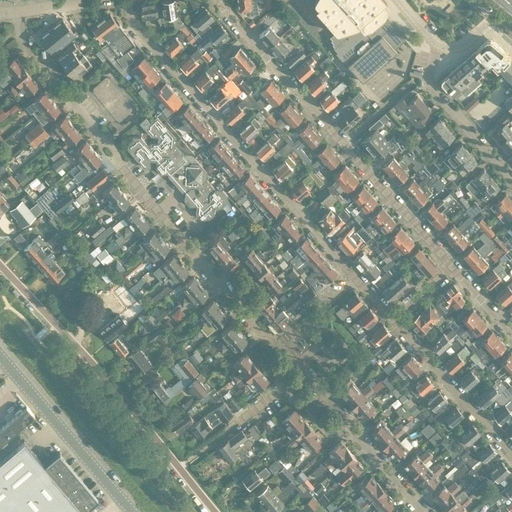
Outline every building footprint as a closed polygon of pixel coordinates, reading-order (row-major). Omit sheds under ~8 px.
[(178,15),(176,15),(174,0),(161,2),(163,18),(172,16),(173,20),(174,28),(176,28),(184,26),(182,22),(178,15)] [(236,0),(237,2),(236,3),(237,7),(238,8),(238,10),(245,9),(246,15),(252,14),(258,14),(256,0),(236,0)] [(380,0),(307,0),(335,31),(329,36),(331,39),(330,40),(332,43),(331,44),(334,46),(333,47),(337,52),(335,53),(338,57),(344,52),(347,56),(343,59),(347,64),(346,65),(361,82),(396,51),(394,49),(403,40),(383,18),(386,12),(387,11),(387,10),(387,9),(387,8),(386,7),(386,6),(380,0)] [(147,17),(157,16),(155,3),(139,6),(138,6),(138,11),(140,11),(141,18),(142,18),(143,23),(148,22),(147,17)] [(284,9),(282,6),(280,4),(270,12),(274,17),(284,9)] [(195,21),(190,25),(194,30),(202,38),(212,29),(207,24),(213,19),(208,13),(207,12),(205,9),(193,20),(195,21)] [(115,19),(113,19),(109,13),(96,23),(91,28),(99,39),(103,37),(109,44),(125,32),(118,24),(118,25),(117,24),(117,22),(115,19)] [(59,20),(50,28),(62,42),(66,38),(69,43),(77,35),(74,31),(72,33),(59,20)] [(216,43),(228,33),(220,24),(200,43),(204,47),(213,39),(216,43)] [(269,47),(279,38),(269,27),(259,36),(269,47)] [(50,28),(39,37),(43,41),(42,43),(45,47),(47,46),(51,50),(57,45),(60,50),(69,43),(66,38),(62,42),(50,28)] [(179,41),(186,34),(182,29),(163,46),(171,55),(183,45),(179,41)] [(82,42),(88,37),(83,30),(77,36),(82,42)] [(301,30),(299,32),(305,39),(307,37),(301,30)] [(127,50),(135,44),(125,32),(109,44),(119,56),(112,62),(121,71),(128,65),(128,64),(134,59),(127,50)] [(192,44),(196,40),(190,33),(186,37),(192,44)] [(278,58),(289,49),(279,38),(269,47),(278,58)] [(87,39),(83,42),(87,47),(91,43),(87,39)] [(487,41),(477,50),(489,64),(498,73),(502,69),(507,76),(509,78),(511,80),(511,94),(506,101),(511,107),(511,58),(505,52),(492,41),(487,41)] [(66,68),(82,55),(73,44),(62,53),(64,55),(58,59),(66,68)] [(119,56),(109,44),(106,46),(105,44),(100,49),(112,62),(119,56)] [(194,58),(204,49),(200,44),(197,46),(197,47),(179,64),(187,73),(198,62),(194,58)] [(222,54),(225,57),(232,51),(228,47),(221,53),(222,54)] [(228,73),(248,56),(240,48),(229,58),(233,62),(225,69),(228,73)] [(100,58),(104,54),(100,49),(95,53),(100,58)] [(213,49),(209,53),(214,59),(219,55),(213,49)] [(207,62),(212,57),(205,50),(200,55),(207,62)] [(443,77),(438,81),(451,95),(453,94),(455,97),(462,91),(466,94),(472,89),(481,81),(477,77),(481,74),(486,69),(485,67),(489,64),(477,50),(467,58),(454,69),(449,75),(447,73),(443,77)] [(180,52),(176,56),(180,60),(184,57),(180,52)] [(315,60),(319,56),(315,52),(294,70),(302,79),(314,68),(311,65),(316,60),(315,60)] [(81,75),(92,66),(82,55),(66,68),(67,69),(66,71),(68,73),(70,73),(74,78),(79,73),(81,75)] [(140,76),(151,66),(143,56),(130,67),(128,65),(121,71),(125,76),(129,72),(132,75),(136,71),(140,76)] [(244,74),(255,64),(248,56),(228,73),(231,77),(230,78),(232,80),(235,76),(234,75),(240,69),(244,74)] [(323,68),(331,60),(327,56),(319,64),(323,68)] [(11,76),(23,66),(15,57),(8,62),(7,62),(5,64),(5,65),(3,67),(4,68),(0,71),(0,72),(2,76),(0,77),(0,80),(2,83),(7,80),(6,79),(11,76)] [(229,77),(215,61),(212,64),(194,81),(202,90),(213,79),(209,75),(215,70),(225,81),(229,77)] [(19,85),(30,75),(23,66),(11,76),(19,85)] [(146,87),(159,75),(151,66),(140,76),(144,81),(140,85),(142,88),(138,92),(142,96),(149,90),(146,87)] [(323,79),(329,75),(324,69),(307,84),(315,93),(327,83),(323,79)] [(345,75),(340,71),(331,79),(335,84),(345,75)] [(27,95),(38,85),(30,75),(19,85),(27,95)] [(232,80),(230,78),(226,81),(236,92),(240,89),(232,80)] [(246,94),(252,90),(242,79),(237,84),(246,94)] [(249,94),(247,96),(250,100),(256,107),(278,88),(271,80),(260,90),(264,94),(256,101),(253,97),(249,94)] [(162,101),(173,91),(165,82),(151,93),(149,90),(142,96),(146,101),(152,97),(155,100),(158,104),(162,101)] [(335,95),(345,86),(341,82),(320,100),(328,109),(339,100),(335,95)] [(10,93),(15,88),(11,84),(6,89),(10,93)] [(227,95),(231,91),(225,84),(209,98),(217,107),(229,97),(227,95)] [(14,97),(19,93),(15,88),(10,93),(14,97)] [(281,98),(284,95),(278,88),(256,107),(259,110),(265,117),(269,113),(263,106),(270,101),(274,105),(276,103),(281,98)] [(40,110),(51,100),(43,91),(32,100),(31,99),(25,105),(30,111),(36,106),(40,110)] [(166,113),(181,100),(173,91),(162,101),(166,105),(162,108),(166,113)] [(354,109),(366,99),(359,91),(341,106),(346,111),(336,119),(344,128),(359,115),(354,109)] [(430,109),(424,102),(417,94),(412,98),(407,93),(396,103),(401,109),(404,106),(410,114),(412,116),(410,119),(418,129),(430,118),(426,113),(430,109)] [(469,111),(480,101),(476,96),(465,106),(469,111)] [(240,108),(249,101),(245,97),(224,115),(231,122),(243,111),(240,108)] [(48,120),(59,110),(51,100),(40,110),(43,115),(40,118),(43,123),(47,119),(48,120)] [(277,126),(296,109),(290,101),(279,111),(283,115),(274,123),(277,125),(277,126)] [(12,113),(20,106),(17,102),(9,109),(12,113)] [(183,121),(194,112),(188,105),(175,116),(178,120),(180,118),(183,121)] [(292,126),(303,116),(296,109),(277,126),(277,125),(274,128),(284,138),(288,135),(283,129),(281,128),(289,122),(292,126)] [(260,121),(265,117),(259,110),(254,114),(260,121)] [(511,123),(510,121),(511,119),(511,113),(509,110),(500,118),(505,123),(493,134),(501,143),(511,133),(511,128),(510,126),(511,124),(511,123)] [(162,122),(165,120),(168,118),(162,111),(157,116),(162,122)] [(187,130),(200,119),(194,112),(183,121),(181,123),(187,130)] [(271,124),(276,120),(270,113),(265,117),(271,124)] [(60,135),(72,125),(64,116),(52,125),(53,126),(49,129),(53,134),(57,130),(60,135)] [(182,189),(185,192),(184,192),(184,200),(189,205),(196,205),(195,213),(200,218),(208,219),(213,214),(214,207),(221,207),(226,202),(226,195),(222,190),(214,189),(205,179),(206,172),(192,156),(194,153),(165,120),(162,122),(157,116),(156,116),(149,122),(145,117),(139,122),(150,136),(157,136),(157,143),(150,143),(147,145),(140,137),(133,136),(127,141),(127,149),(143,167),(149,167),(149,160),(156,161),(155,168),(160,173),(168,173),(171,176),(169,177),(181,190),(182,189)] [(241,117),(233,124),(237,128),(245,121),(241,117)] [(257,128),(261,124),(254,117),(239,131),(246,140),(251,136),(258,129),(257,128)] [(194,137),(207,126),(200,119),(187,130),(194,137)] [(376,129),(383,124),(378,119),(368,128),(372,132),(360,142),(368,151),(383,137),(376,129)] [(435,137),(446,127),(439,119),(425,131),(428,135),(431,133),(435,137)] [(30,140),(44,128),(39,122),(25,134),(26,135),(21,139),(24,143),(29,139),(30,140)] [(294,149),(315,130),(308,122),(298,132),(301,136),(294,142),(288,135),(284,138),(287,142),(293,149),(293,148),(294,149)] [(68,144),(80,135),(72,125),(60,135),(64,139),(60,142),(64,147),(68,144)] [(200,145),(213,133),(207,126),(194,137),(200,145)] [(440,148),(453,135),(446,127),(435,137),(439,141),(436,144),(440,148)] [(35,146),(49,134),(44,128),(30,140),(35,146)] [(311,146),(321,137),(315,130),(294,149),(303,159),(306,156),(300,149),(307,143),(311,146)] [(272,143),(278,138),(273,133),(255,150),(263,159),(276,147),(272,143)] [(511,133),(501,143),(509,152),(511,148),(511,133)] [(402,135),(398,139),(401,143),(406,139),(402,135)] [(257,143),(251,136),(246,140),(253,147),(257,143)] [(400,146),(399,145),(392,137),(387,142),(383,137),(368,151),(375,159),(387,149),(391,153),(396,148),(397,149),(400,146)] [(214,156),(225,146),(218,139),(205,151),(208,154),(211,152),(214,156)] [(81,160),(93,150),(85,140),(73,150),(73,151),(70,154),(73,158),(77,155),(81,160)] [(414,153),(404,142),(404,141),(399,145),(400,146),(397,149),(400,152),(402,150),(406,155),(398,162),(394,157),(382,167),(390,175),(414,153)] [(284,157),(293,149),(287,142),(278,150),(284,157)] [(310,160),(306,164),(310,168),(311,169),(312,170),(333,151),(326,143),(316,153),(320,157),(313,163),(310,160)] [(416,154),(421,150),(416,144),(412,148),(416,154)] [(447,156),(443,160),(451,168),(452,166),(457,162),(469,152),(463,146),(461,144),(447,156)] [(218,165),(231,153),(225,146),(214,156),(217,160),(215,161),(218,165)] [(61,148),(50,157),(54,161),(65,153),(61,148)] [(294,158),(298,154),(293,149),(289,153),(294,158)] [(81,169),(73,175),(78,181),(91,170),(90,169),(101,159),(93,150),(81,160),(77,164),(81,169)] [(329,168),(340,158),(333,151),(312,170),(321,180),(324,177),(318,170),(326,163),(329,168)] [(462,173),(476,160),(469,152),(457,162),(461,166),(458,169),(462,173)] [(226,170),(237,160),(231,153),(218,165),(221,168),(223,166),(226,170)] [(416,171),(424,164),(414,153),(390,175),(397,183),(408,173),(404,168),(411,161),(414,164),(412,166),(416,171)] [(57,171),(69,162),(63,155),(52,165),(57,171)] [(290,167),(295,163),(288,156),(272,170),(281,179),(292,169),(290,167)] [(230,179),(243,167),(237,160),(226,170),(230,174),(227,175),(230,179)] [(432,161),(426,167),(429,171),(436,165),(432,161)] [(330,191),(330,190),(352,172),(345,164),(334,175),(336,178),(330,184),(324,177),(321,180),(327,187),(330,191)] [(409,197),(433,175),(432,174),(429,171),(426,167),(424,164),(416,171),(420,175),(423,173),(426,176),(417,183),(413,178),(401,189),(409,197)] [(92,189),(108,176),(102,169),(86,182),(92,189)] [(301,179),(290,189),(299,199),(310,189),(306,185),(313,178),(324,190),(327,187),(321,180),(312,170),(311,169),(308,172),(309,173),(302,180),(301,179)] [(470,182),(466,185),(473,194),(480,188),(491,177),(484,169),(470,182)] [(20,182),(27,176),(22,171),(15,176),(20,182)] [(346,189),(358,179),(352,172),(330,190),(333,194),(339,200),(342,197),(338,192),(344,186),(346,189)] [(14,188),(19,184),(11,174),(6,179),(14,188)] [(49,185),(55,179),(50,174),(44,179),(49,185)] [(236,201),(256,183),(249,174),(239,183),(243,188),(238,193),(232,186),(227,190),(236,201)] [(431,183),(436,178),(433,175),(409,197),(416,205),(431,192),(427,187),(431,183)] [(485,198),(499,185),(491,177),(480,188),(483,192),(481,194),(485,198)] [(444,185),(449,191),(456,185),(451,180),(444,185)] [(109,201),(121,192),(113,182),(101,192),(102,192),(98,196),(102,200),(105,197),(109,201)] [(254,200),(264,191),(256,183),(236,201),(240,204),(250,195),(254,200)] [(350,210),(370,193),(363,185),(352,195),(355,199),(347,206),(350,210)] [(35,199),(38,196),(28,186),(25,189),(35,199)] [(330,190),(330,191),(327,187),(320,193),(320,194),(317,196),(323,203),(333,194),(330,190)] [(252,218),(272,200),(264,191),(254,200),(259,205),(248,214),(252,218)] [(79,204),(88,197),(84,192),(75,200),(79,204)] [(117,211),(129,201),(121,192),(109,201),(113,206),(109,209),(113,214),(116,210),(117,211)] [(46,203),(46,198),(42,193),(35,199),(47,212),(51,209),(45,203),(46,203)] [(365,210),(376,200),(370,193),(350,210),(354,214),(362,207),(365,210)] [(433,201),(422,211),(429,219),(453,197),(450,193),(444,199),(436,198),(433,201)] [(497,213),(511,200),(505,193),(495,202),(498,206),(494,210),(497,213)] [(0,212),(8,205),(0,195),(0,212)] [(96,199),(93,195),(82,204),(86,208),(96,199)] [(460,205),(466,200),(461,195),(456,200),(460,205)] [(455,206),(458,203),(453,197),(429,219),(436,228),(448,217),(443,212),(451,205),(455,206)] [(270,217),(280,209),(272,200),(252,218),(255,222),(265,212),(270,217)] [(464,209),(469,205),(466,200),(460,205),(464,209)] [(503,221),(511,213),(511,200),(497,213),(503,221)] [(37,203),(28,210),(21,201),(10,210),(19,222),(18,222),(22,227),(34,217),(42,210),(37,203)] [(481,208),(478,204),(477,203),(472,207),(470,205),(466,210),(472,217),(481,208)] [(368,231),(388,213),(382,206),(370,216),(373,220),(365,227),(368,231)] [(137,208),(135,209),(134,207),(122,217),(127,222),(118,230),(115,233),(117,236),(141,215),(138,212),(139,210),(137,208)] [(329,233),(349,215),(343,208),(335,215),(330,209),(318,219),(323,225),(322,226),(329,233)] [(481,218),(484,216),(479,210),(472,217),(481,227),(486,223),(481,218)] [(383,231),(395,221),(388,213),(368,231),(372,235),(381,228),(383,231)] [(272,241),(292,223),(285,214),(275,223),(271,226),(276,231),(270,237),(263,229),(260,231),(263,233),(265,236),(270,242),(271,240),(272,241)] [(146,219),(144,219),(141,215),(117,236),(114,239),(119,245),(124,240),(124,239),(131,233),(131,232),(134,230),(137,234),(148,224),(147,222),(147,220),(146,219)] [(58,232),(62,228),(51,217),(47,221),(58,232)] [(351,226),(357,220),(354,217),(347,223),(350,226),(351,226)] [(449,241),(473,220),(470,217),(465,221),(457,228),(453,223),(441,233),(449,241)] [(36,219),(30,224),(32,227),(38,223),(36,219)] [(474,231),(478,226),(473,220),(449,241),(456,250),(467,240),(463,235),(471,227),(474,231)] [(105,228),(104,227),(99,221),(88,230),(94,237),(105,228)] [(227,222),(222,226),(223,228),(225,230),(230,226),(229,224),(227,222)] [(290,241),(300,232),(292,223),(272,241),(275,245),(286,236),(290,241)] [(485,232),(490,228),(486,223),(481,227),(485,232)] [(96,245),(113,230),(109,225),(91,240),(96,245)] [(365,242),(371,237),(361,226),(355,231),(365,242)] [(236,236),(241,232),(237,227),(232,231),(236,236)] [(387,251),(406,234),(400,227),(389,237),(392,240),(384,247),(387,251)] [(67,234),(62,228),(58,232),(63,238),(67,234)] [(347,253),(362,240),(352,228),(336,242),(347,253)] [(157,232),(155,232),(154,230),(142,240),(146,245),(137,253),(140,256),(161,239),(158,235),(158,233),(157,232)] [(231,240),(236,236),(232,231),(227,236),(231,240)] [(488,247),(493,242),(484,232),(479,236),(485,243),(477,251),(473,246),(462,256),(469,264),(488,247)] [(264,236),(265,236),(263,233),(261,235),(263,237),(259,240),(263,245),(268,241),(264,236)] [(72,240),(67,234),(63,238),(62,239),(67,245),(72,240)] [(227,245),(229,244),(221,234),(215,239),(217,241),(208,249),(214,256),(227,245)] [(402,252),(413,242),(406,234),(387,251),(391,256),(399,249),(402,252)] [(40,246),(45,242),(39,235),(23,249),(30,256),(40,247),(40,246)] [(500,249),(508,242),(504,237),(496,244),(500,249)] [(293,265),(313,247),(306,238),(296,247),(300,252),(290,261),(293,265)] [(508,242),(500,249),(504,254),(503,254),(507,259),(509,260),(511,257),(511,238),(508,242)] [(165,242),(163,242),(161,239),(140,256),(142,259),(151,251),(156,257),(168,247),(167,246),(167,244),(165,242)] [(76,256),(83,250),(76,243),(69,249),(76,256)] [(241,252),(246,248),(242,243),(237,247),(241,252)] [(229,247),(227,245),(214,256),(220,263),(230,255),(226,250),(229,247)] [(379,254),(383,250),(379,245),(374,249),(379,254)] [(97,246),(89,252),(94,256),(101,250),(97,246)] [(36,263),(50,250),(47,247),(43,250),(40,247),(30,256),(36,263)] [(311,264),(321,255),(313,247),(293,265),(296,268),(307,259),(311,264)] [(483,257),(491,250),(488,247),(469,264),(476,272),(487,262),(483,257)] [(105,265),(113,258),(104,248),(96,255),(105,265)] [(417,248),(409,255),(418,264),(417,264),(410,271),(417,279),(424,272),(434,263),(435,264),(427,256),(426,257),(417,248)] [(259,250),(255,253),(251,249),(241,257),(242,257),(248,264),(261,253),(259,250)] [(494,261),(503,253),(499,249),(490,256),(494,261)] [(51,257),(53,254),(50,250),(36,263),(42,270),(53,260),(51,257)] [(291,255),(287,251),(286,250),(281,254),(286,260),(291,255)] [(382,259),(387,254),(383,250),(379,254),(382,259)] [(372,256),(369,259),(362,251),(352,260),(361,270),(374,258),(372,256)] [(260,259),(263,256),(261,253),(248,264),(254,271),(263,263),(260,259)] [(177,255),(174,255),(173,254),(162,263),(166,269),(157,277),(160,280),(180,262),(178,259),(178,257),(177,255)] [(503,254),(499,258),(503,263),(507,259),(503,254)] [(236,257),(233,259),(230,255),(220,263),(226,271),(242,257),(241,257),(238,259),(236,257)] [(308,282),(329,264),(321,255),(311,264),(315,269),(305,278),(308,282)] [(373,263),(376,260),(374,258),(361,270),(370,280),(380,271),(373,263)] [(385,271),(395,263),(391,258),(381,267),(385,271)] [(116,259),(109,265),(117,275),(124,269),(116,259)] [(283,269),(288,264),(283,259),(278,264),(283,269)] [(53,260),(42,270),(48,276),(50,279),(53,282),(64,272),(62,269),(53,260)] [(185,266),(183,266),(180,262),(160,280),(163,283),(172,275),(176,280),(188,271),(186,270),(186,267),(185,266)] [(135,270),(138,266),(135,263),(125,272),(128,276),(134,271),(132,269),(133,268),(135,270)] [(271,265),(267,268),(263,263),(254,271),(260,278),(273,267),(271,265)] [(497,273),(503,268),(499,263),(482,278),(490,287),(501,278),(497,273)] [(327,282),(337,273),(329,264),(308,282),(312,286),(322,277),(327,282)] [(272,273),(275,270),(273,267),(260,278),(266,285),(275,277),(272,273)] [(292,280),(299,274),(293,267),(290,269),(292,270),(287,274),(292,280)] [(106,268),(98,275),(101,278),(109,271),(108,270),(107,269),(106,268)] [(387,279),(392,275),(388,270),(383,274),(387,279)] [(127,286),(132,283),(124,273),(119,277),(127,286)] [(382,283),(387,279),(383,274),(378,279),(382,283)] [(400,294),(410,285),(401,275),(393,282),(391,279),(389,281),(400,294)] [(196,278),(194,278),(193,277),(181,286),(186,292),(177,300),(179,303),(200,285),(197,282),(197,280),(196,278)] [(283,279),(279,282),(275,277),(266,285),(272,292),(272,293),(281,285),(285,281),(283,279)] [(295,288),(303,282),(299,278),(291,284),(295,288)] [(511,290),(511,289),(511,280),(496,294),(504,304),(511,297),(511,290)] [(390,302),(400,294),(389,281),(387,283),(389,286),(381,292),(390,302)] [(153,304),(171,289),(167,284),(149,300),(153,304)] [(304,284),(298,289),(301,294),(308,288),(304,284)] [(453,284),(443,293),(447,299),(444,302),(448,307),(452,303),(456,308),(465,300),(460,294),(461,293),(453,284)] [(138,298),(142,295),(133,285),(129,288),(138,298)] [(205,288),(203,289),(200,285),(179,303),(182,306),(191,298),(195,304),(207,294),(206,292),(206,290),(205,288)] [(309,303),(317,296),(311,289),(303,296),(309,303)] [(354,319),(367,308),(355,294),(335,312),(341,320),(347,314),(344,311),(348,307),(351,311),(349,313),(354,319)] [(268,295),(256,305),(262,313),(272,305),(276,301),(278,300),(274,295),(270,297),(268,295)] [(119,313),(98,331),(106,341),(137,316),(139,314),(145,309),(137,299),(120,314),(119,313)] [(202,319),(196,323),(199,326),(219,309),(217,306),(217,303),(215,301),(214,302),(212,300),(201,310),(204,314),(200,317),(202,319)] [(272,305),(262,313),(268,320),(282,309),(282,308),(281,308),(279,306),(280,306),(276,301),(272,305)] [(442,314),(447,310),(440,301),(434,306),(442,314)] [(162,306),(154,314),(159,320),(167,313),(167,312),(163,308),(162,306)] [(434,307),(431,309),(429,306),(409,323),(419,334),(433,322),(436,326),(444,318),(441,315),(438,317),(438,316),(440,314),(434,307)] [(179,307),(171,315),(177,321),(185,314),(179,307)] [(282,309),(268,320),(275,327),(277,330),(291,319),(296,314),(290,307),(286,310),(284,307),(282,309)] [(151,314),(150,315),(145,309),(139,314),(144,320),(142,322),(150,332),(159,324),(151,314)] [(219,309),(199,326),(202,329),(211,321),(215,327),(227,317),(225,315),(225,313),(224,312),(222,312),(219,309)] [(366,327),(376,318),(368,309),(352,324),(356,329),(362,323),(366,327)] [(458,336),(459,335),(479,317),(473,309),(462,318),(466,322),(458,329),(452,322),(449,324),(452,328),(453,328),(457,332),(456,333),(458,335),(458,336)] [(475,333),(486,324),(479,317),(459,335),(465,342),(464,342),(466,344),(468,346),(470,344),(466,340),(467,339),(465,336),(472,330),(475,333)] [(70,324),(69,324),(72,327),(75,330),(80,325),(74,319),(70,324)] [(174,327),(167,319),(162,324),(169,332),(174,327)] [(235,325),(233,325),(232,323),(220,333),(225,338),(216,346),(219,349),(239,332),(236,329),(236,326),(235,325)] [(139,330),(138,331),(142,336),(147,331),(142,324),(138,328),(139,330)] [(178,343),(187,335),(179,324),(169,332),(178,343)] [(352,333),(356,329),(352,324),(347,328),(352,333)] [(375,347),(390,333),(383,325),(371,335),(373,337),(369,340),(375,347)] [(43,326),(36,334),(39,337),(46,330),(43,326)] [(148,344),(162,333),(159,328),(144,340),(148,344)] [(449,339),(456,333),(457,332),(453,328),(452,328),(445,335),(443,333),(431,343),(439,352),(451,342),(449,339)] [(194,330),(189,334),(193,340),(199,335),(198,335),(200,333),(199,331),(198,330),(197,329),(195,330),(194,330)] [(478,356),(498,338),(492,330),(481,340),(485,343),(478,349),(472,342),(470,344),(468,346),(471,349),(474,352),(478,356)] [(361,341),(367,335),(363,331),(356,336),(361,341)] [(244,335),(242,335),(239,332),(219,349),(221,352),(230,345),(235,350),(246,341),(245,339),(245,337),(244,335)] [(116,337),(109,344),(120,356),(127,350),(132,346),(121,333),(120,335),(116,337)] [(464,342),(465,342),(459,335),(458,336),(458,335),(454,339),(456,341),(451,344),(455,349),(464,342)] [(499,338),(478,356),(480,359),(484,364),(488,361),(485,357),(492,352),(494,355),(505,346),(499,338)] [(394,360),(405,350),(396,340),(386,349),(385,347),(382,350),(373,357),(375,359),(381,353),(385,359),(387,357),(388,359),(391,356),(394,360)] [(471,349),(468,346),(466,344),(464,346),(445,363),(452,372),(464,361),(461,358),(469,351),(471,349)] [(382,350),(382,349),(378,345),(369,353),(373,357),(382,350)] [(138,347),(126,357),(139,373),(152,364),(138,347)] [(195,364),(203,358),(197,350),(189,355),(195,364)] [(497,378),(511,364),(511,352),(511,351),(500,361),(504,365),(497,371),(494,368),(496,367),(492,362),(487,367),(497,377),(497,378)] [(480,359),(478,356),(474,352),(464,361),(470,368),(476,362),(479,359),(480,359)] [(241,372),(252,362),(245,353),(233,363),(241,372)] [(158,382),(148,390),(154,397),(160,405),(170,397),(191,379),(191,378),(198,372),(193,366),(188,360),(185,355),(174,364),(177,368),(182,374),(183,375),(170,387),(169,385),(163,390),(163,389),(158,382)] [(372,364),(375,361),(370,356),(367,359),(372,364)] [(411,376),(421,368),(410,356),(395,369),(398,372),(392,377),(399,384),(398,385),(404,391),(409,387),(407,386),(410,383),(406,378),(405,379),(404,377),(409,373),(411,376)] [(475,374),(484,366),(479,359),(476,362),(478,363),(459,380),(467,389),(479,379),(475,374)] [(387,372),(395,365),(390,361),(383,368),(387,372)] [(248,381),(260,371),(252,362),(241,372),(237,375),(232,379),(236,383),(244,376),(248,381)] [(511,374),(511,364),(497,378),(506,388),(511,382),(511,380),(509,377),(506,380),(504,378),(510,373),(511,374)] [(205,377),(211,372),(205,365),(199,369),(205,377)] [(146,383),(158,374),(153,367),(141,376),(146,383)] [(237,375),(233,370),(228,375),(232,379),(237,375)] [(261,386),(268,380),(260,371),(248,381),(256,390),(258,389),(259,390),(261,388),(261,386)] [(200,382),(205,378),(200,372),(195,376),(197,379),(188,387),(197,397),(207,390),(209,387),(206,383),(203,385),(200,382)] [(386,385),(391,380),(387,375),(382,380),(386,385)] [(422,394),(432,385),(425,376),(414,385),(413,384),(408,387),(416,397),(421,393),(422,394)] [(511,394),(506,388),(497,378),(497,377),(494,380),(495,381),(476,398),(483,407),(494,397),(501,405),(509,398),(511,395),(511,394)] [(346,399),(358,388),(349,379),(340,387),(343,390),(340,392),(346,399)] [(371,387),(376,383),(373,380),(369,385),(361,392),(358,388),(346,399),(345,399),(351,405),(371,387)] [(243,393),(248,388),(244,383),(239,388),(234,393),(237,397),(243,392),(243,393)] [(398,395),(402,391),(397,385),(392,389),(390,390),(396,397),(398,396),(398,395)] [(366,397),(374,390),(371,387),(351,405),(357,412),(357,411),(369,401),(366,397)] [(220,396),(216,392),(213,388),(201,398),(204,401),(210,396),(217,406),(224,401),(220,396)] [(436,410),(447,400),(438,391),(427,401),(436,410)] [(403,403),(408,399),(404,393),(398,398),(403,403)] [(235,411),(242,406),(234,396),(228,401),(235,411)] [(511,412),(510,411),(511,409),(511,402),(510,400),(493,414),(501,423),(511,412)] [(368,418),(377,410),(369,401),(357,411),(357,412),(363,418),(366,415),(368,418)] [(227,419),(233,414),(224,402),(217,407),(204,417),(190,427),(198,437),(212,427),(208,422),(218,415),(222,421),(226,418),(227,419)] [(406,403),(401,407),(405,412),(409,407),(406,403)] [(420,411),(414,404),(409,408),(415,415),(420,411)] [(164,405),(159,409),(164,414),(169,410),(164,405)] [(433,425),(449,410),(445,405),(439,411),(433,417),(431,415),(427,418),(433,425)] [(15,431),(34,415),(26,406),(7,422),(15,431)] [(189,415),(194,411),(191,407),(186,411),(186,412),(169,425),(175,434),(193,420),(189,415)] [(400,416),(405,412),(401,407),(396,412),(400,416)] [(448,430),(464,416),(456,407),(440,421),(448,430)] [(303,420),(297,413),(293,409),(281,420),(282,421),(291,431),(303,420)] [(376,439),(388,428),(380,418),(371,426),(374,429),(371,432),(376,438),(376,439)] [(464,418),(458,423),(464,430),(469,425),(464,418)] [(289,444),(309,426),(303,419),(303,420),(291,431),(287,435),(290,438),(285,442),(288,446),(289,444)] [(0,443),(15,431),(7,422),(0,427),(0,443)] [(382,445),(402,427),(399,424),(391,431),(388,428),(376,439),(382,445)] [(430,434),(436,429),(431,424),(426,429),(430,434)] [(464,448),(480,434),(472,424),(456,439),(464,448)] [(255,438),(260,435),(253,425),(248,429),(255,438)] [(315,433),(309,426),(289,444),(292,447),(299,440),(302,443),(314,433),(315,433)] [(397,437),(404,430),(402,427),(382,445),(387,451),(400,441),(397,437)] [(228,439),(217,448),(227,462),(247,447),(256,440),(250,432),(244,433),(241,430),(228,440),(228,439)] [(437,443),(443,437),(436,430),(430,436),(437,443)] [(320,439),(315,433),(314,433),(302,443),(311,453),(320,445),(317,442),(320,439)] [(408,450),(413,445),(405,437),(400,441),(387,451),(387,452),(388,451),(393,458),(396,455),(399,458),(408,450)] [(445,450),(450,445),(444,438),(438,443),(445,450)] [(24,440),(0,459),(0,511),(84,511),(99,499),(98,498),(59,453),(60,452),(59,451),(44,464),(32,449),(28,445),(24,440)] [(326,464),(345,447),(339,441),(333,446),(331,446),(329,448),(329,449),(328,451),(331,455),(323,461),(326,464)] [(269,442),(265,446),(275,458),(280,453),(288,446),(285,442),(283,443),(276,448),(274,449),(269,442)] [(485,462),(496,452),(488,443),(470,460),(474,465),(482,458),(485,462)] [(450,455),(455,450),(450,446),(446,450),(450,455)] [(339,464),(351,453),(345,447),(326,464),(328,467),(332,464),(336,467),(339,464)] [(416,453),(404,464),(410,471),(430,453),(432,451),(429,448),(427,450),(419,457),(416,453)] [(148,449),(141,456),(144,460),(152,452),(148,449)] [(465,461),(473,454),(468,449),(460,456),(465,461)] [(295,466),(302,452),(298,450),(291,464),(295,466)] [(337,477),(356,460),(351,453),(339,464),(342,467),(334,474),(337,477)] [(424,463),(432,456),(430,453),(410,471),(415,477),(427,466),(424,463)] [(460,456),(457,453),(447,462),(450,465),(453,463),(457,468),(465,461),(460,456)] [(491,458),(495,462),(500,458),(497,455),(496,454),(491,458)] [(278,460),(286,468),(291,464),(287,459),(286,460),(282,456),(278,460)] [(157,458),(149,465),(152,469),(160,461),(157,458)] [(274,474),(283,467),(276,459),(271,464),(272,464),(268,467),(274,474)] [(343,483),(362,466),(356,460),(337,477),(343,483)] [(421,483),(441,465),(438,462),(430,469),(427,466),(415,477),(421,483)] [(498,481),(509,471),(501,462),(485,476),(491,483),(496,479),(498,481)] [(320,472),(325,468),(321,463),(316,468),(320,472)] [(463,472),(468,468),(464,463),(454,472),(457,475),(454,477),(458,481),(465,474),(463,472)] [(299,466),(296,469),(292,464),(287,469),(292,474),(292,473),(295,476),(300,471),(300,470),(301,468),(299,466)] [(435,475),(443,468),(441,465),(421,483),(426,490),(439,479),(435,475)] [(289,483),(294,477),(284,466),(278,472),(289,483)] [(250,489),(269,473),(265,467),(257,474),(254,470),(242,479),(250,489)] [(491,470),(489,468),(488,467),(479,476),(481,479),(491,470)] [(315,476),(320,472),(316,468),(311,472),(315,476)] [(467,471),(467,472),(465,474),(471,481),(477,475),(471,468),(467,471)] [(301,471),(295,476),(300,482),(306,476),(301,471)] [(356,483),(353,486),(359,494),(363,491),(364,492),(376,481),(375,481),(370,475),(367,478),(365,475),(356,483)] [(295,486),(300,482),(296,478),(281,491),(264,505),(269,511),(272,511),(283,504),(279,500),(284,495),(285,495),(295,486)] [(306,478),(302,483),(309,491),(313,486),(306,478)] [(362,505),(382,488),(376,481),(364,492),(363,491),(359,494),(358,495),(362,499),(358,502),(361,505),(362,505)] [(438,502),(457,484),(455,481),(447,488),(444,485),(432,496),(438,502)] [(320,482),(312,488),(317,493),(324,486),(320,482)] [(481,492),(487,487),(483,482),(477,488),(481,492)] [(511,496),(511,482),(500,493),(498,491),(494,494),(494,495),(501,502),(505,498),(507,500),(511,496)] [(296,487),(301,492),(305,489),(300,483),(296,487)] [(452,494),(460,487),(457,484),(438,502),(443,508),(455,497),(452,494)] [(281,491),(276,485),(271,490),(267,485),(255,495),(264,505),(281,491)] [(387,494),(382,488),(362,505),(362,506),(358,510),(359,511),(363,511),(369,506),(368,505),(372,501),(375,505),(387,494)] [(477,488),(472,492),(476,496),(480,493),(481,492),(477,488)] [(312,497),(313,496),(306,489),(296,497),(302,504),(301,505),(308,511),(318,511),(323,508),(312,497)] [(494,495),(494,494),(492,492),(485,499),(486,499),(483,501),(488,507),(494,501),(499,506),(502,503),(501,502),(494,495)] [(324,505),(329,500),(323,493),(318,498),(324,505)] [(375,505),(369,511),(385,511),(392,506),(390,503),(392,501),(387,494),(375,505)] [(446,511),(451,511),(468,497),(466,494),(458,501),(455,497),(443,508),(446,511)] [(463,507),(471,500),(468,497),(451,511),(464,511),(466,510),(463,507)] [(346,506),(351,502),(347,498),(342,502),(346,506)] [(331,501),(326,506),(330,511),(337,505),(336,504),(334,505),(331,501)] [(341,510),(346,506),(342,502),(337,506),(341,510)] [(506,508),(506,507),(502,503),(499,506),(499,507),(493,511),(508,511),(509,511),(506,508)]
